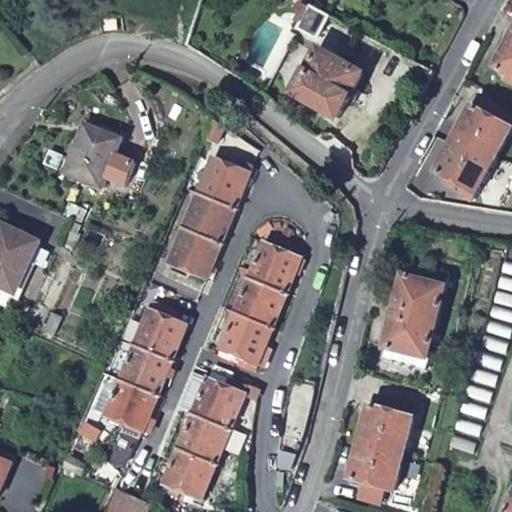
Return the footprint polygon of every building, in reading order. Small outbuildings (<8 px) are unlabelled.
[(333,17),(311,5),(297,28),(299,30),(318,41),(333,17)] [(511,38),(496,69),(511,77),(511,38)] [(296,91),(341,119),(365,76),(320,50),(296,91)] [(437,177),(481,200),(511,143),(511,116),(480,99),(437,177)] [(218,123),(208,118),(201,135),(211,139),(218,123)] [(61,173),(101,188),(106,177),(125,185),(134,163),(115,155),(121,139),(81,124),(61,173)] [(212,154),(167,264),(178,268),(175,276),(202,287),(252,164),(241,160),(239,165),(225,159),(212,154)] [(0,289),(14,295),(37,243),(0,227),(0,289)] [(254,369),(257,362),(264,345),(298,260),(261,244),(219,347),(241,356),(239,362),(254,369)] [(401,278),(384,350),(399,354),(396,364),(424,370),(447,275),(419,269),(416,281),(401,278)] [(139,436),(142,430),(147,417),(189,317),(162,304),(158,314),(148,310),(105,413),(126,422),(123,429),(139,436)] [(264,345),(257,362),(262,365),(269,348),(264,345)] [(219,347),(217,353),(239,362),(241,356),(219,347)] [(227,380),(209,372),(207,377),(225,385),(227,380)] [(163,482),(200,497),(244,393),(241,392),(244,386),(227,380),(225,385),(207,377),(163,482)] [(241,392),(244,393),(252,396),(255,390),(244,386),(241,392)] [(376,399),(373,409),(416,420),(418,410),(376,399)] [(385,490),(396,493),(405,459),(416,420),(373,409),(370,408),(367,416),(361,439),(359,447),(350,480),(364,484),(385,490)] [(147,417),(142,430),(148,432),(153,419),(147,417)] [(0,495),(14,462),(0,455),(0,495)] [(385,490),(364,484),(360,499),(381,505),(385,490)] [(148,511),(151,503),(118,490),(108,511),(148,511)]
